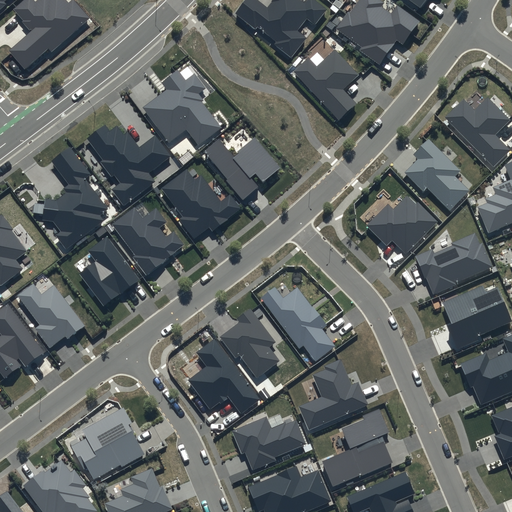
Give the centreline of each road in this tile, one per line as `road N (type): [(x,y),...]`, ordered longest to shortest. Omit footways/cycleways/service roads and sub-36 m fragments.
road 1 (residential): [(292,221),(374,308),(462,511)]
road 2 (residential): [(292,221),(385,131),(469,26)]
road 3 (residential): [(126,351),(292,221)]
road 4 (tertiary): [(178,0),(21,130)]
road 5 (residential): [(126,351),(174,414),(220,511)]
road 6 (residential): [(0,445),(126,351)]
